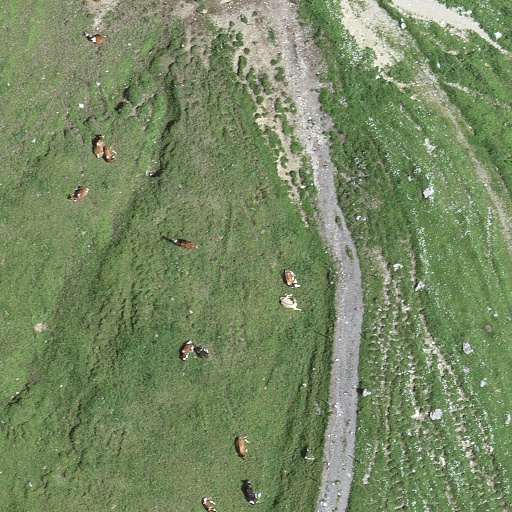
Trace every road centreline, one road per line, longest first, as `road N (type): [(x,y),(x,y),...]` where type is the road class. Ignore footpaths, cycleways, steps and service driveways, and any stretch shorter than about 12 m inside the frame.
road 1 (track): [(269,0),(346,269),(335,511)]
road 2 (track): [(511,226),(447,100),(378,0)]
